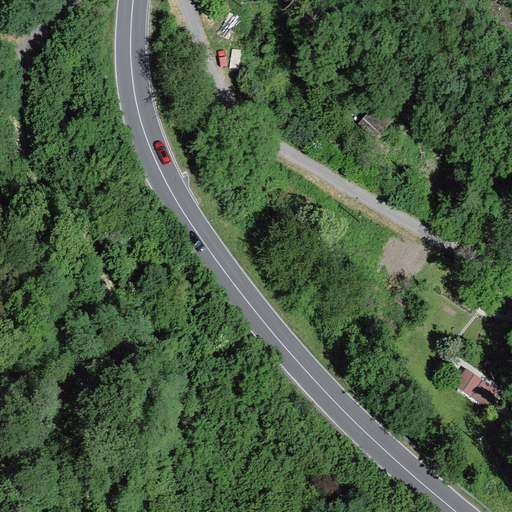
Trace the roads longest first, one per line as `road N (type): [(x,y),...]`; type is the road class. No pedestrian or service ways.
road 1 (secondary): [(455,511),(305,370),(171,192),(136,106),(134,0)]
road 2 (track): [(179,0),(219,97),(269,141),(511,275)]
